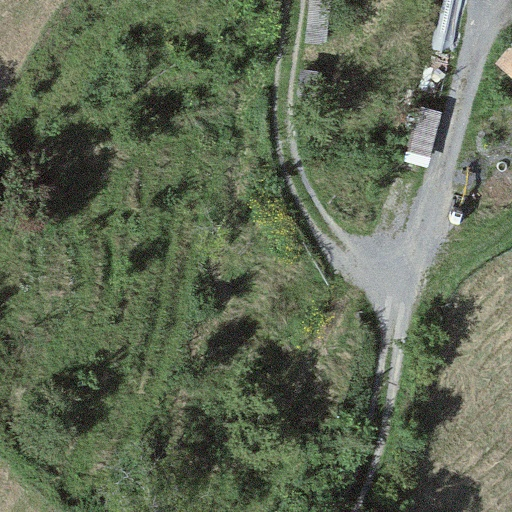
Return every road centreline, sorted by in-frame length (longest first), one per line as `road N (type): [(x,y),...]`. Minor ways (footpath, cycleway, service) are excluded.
road 1 (track): [(397,324),(299,189),(278,120),(290,0)]
road 2 (track): [(492,0),(397,324)]
road 3 (track): [(397,324),(368,482),(343,511)]
